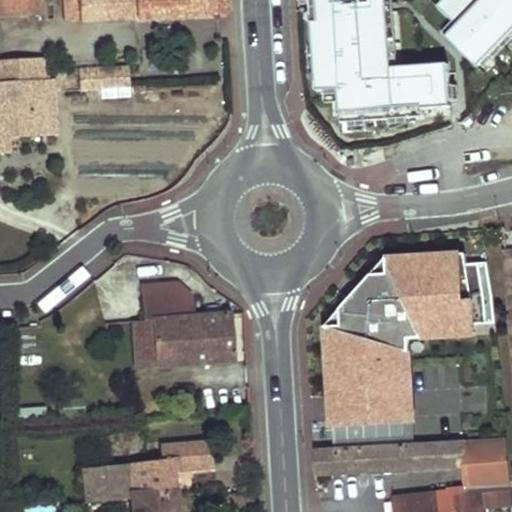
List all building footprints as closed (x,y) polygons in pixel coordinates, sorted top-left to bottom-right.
[(17,0),(0,0),(0,13),(18,12),(17,0)] [(17,0),(18,12),(39,12),(38,0),(17,0)] [(66,0),(67,21),(84,21),(82,0),(73,0),(74,1),(66,0)] [(82,0),(84,21),(107,19),(106,0),(82,0)] [(106,0),(107,19),(227,13),(225,0),(106,0)] [(394,76),(389,0),(312,0),(313,6),(320,6),(320,17),(313,17),(318,98),(340,97),(342,130),(424,126),(424,118),(451,116),(449,73),(394,76)] [(511,42),(511,0),(452,0),(439,14),(455,30),(443,43),(478,77),(511,42)] [(0,137),(8,137),(55,135),(54,82),(43,82),(42,61),(0,62),(0,137)] [(81,91),(131,88),(130,67),(80,70),(81,91)] [(8,137),(0,137),(0,152),(9,152),(8,137)] [(197,316),(195,282),(145,284),(146,321),(155,320),(156,365),(157,367),(237,360),(234,314),(197,316)] [(313,336),(316,363),(408,358),(408,343),(436,340),(438,390),(478,387),(474,295),(362,302),(363,334),(313,336)] [(146,321),(138,322),(139,366),(156,365),(155,320),(146,321)] [(400,442),(398,412),(378,413),(380,443),(400,442)] [(403,413),(406,441),(458,438),(457,417),(418,419),(418,412),(403,413)] [(511,437),(318,450),(318,474),(467,464),(468,487),(450,489),(451,491),(395,498),(396,511),(489,511),(489,507),(511,504),(511,437)] [(87,461),(90,496),(135,494),(135,511),(182,511),(181,487),(177,488),(175,468),(212,465),(211,442),(162,443),(162,456),(141,457),(140,446),(110,447),(110,460),(87,461)] [(221,494),(222,504),(240,503),(239,492),(221,494)]
